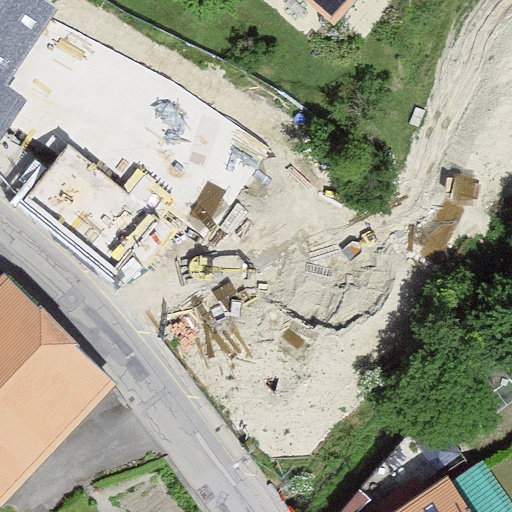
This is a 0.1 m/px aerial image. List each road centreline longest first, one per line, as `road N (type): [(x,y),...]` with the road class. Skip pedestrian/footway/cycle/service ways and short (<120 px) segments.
road 1 (tertiary): [(0,242),(105,334),(242,511)]
road 2 (track): [(403,208),(250,251),(105,334)]
